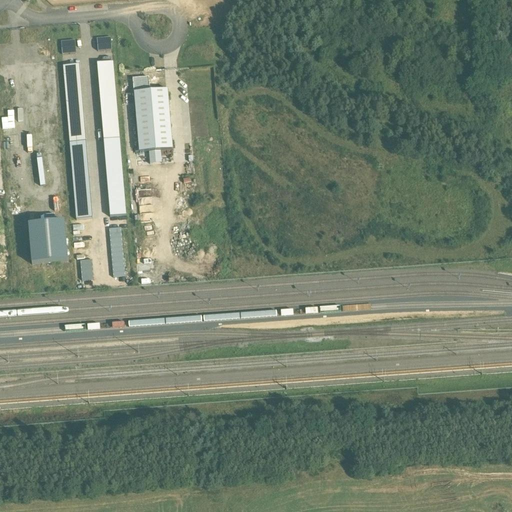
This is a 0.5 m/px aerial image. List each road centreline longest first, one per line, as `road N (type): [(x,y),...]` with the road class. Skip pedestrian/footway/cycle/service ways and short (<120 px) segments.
road 1 (track): [(0,396),(511,357)]
road 2 (unknown): [(164,46),(183,84),(195,144),(172,241)]
road 3 (unknown): [(44,61),(45,126),(36,138),(18,133),(9,105),(30,65)]
